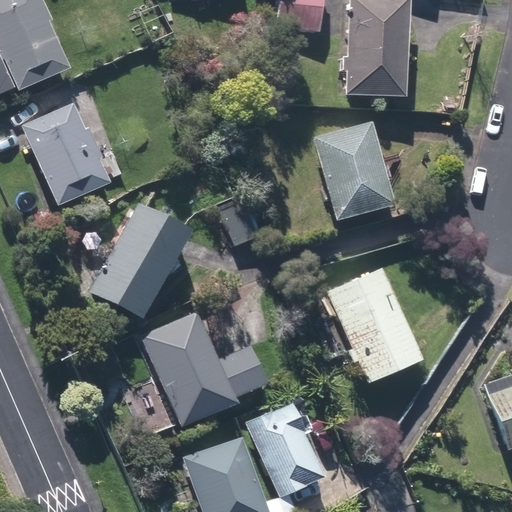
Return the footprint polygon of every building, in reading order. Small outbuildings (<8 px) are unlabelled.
[(0,0),(0,58),(3,57),(17,87),(69,64),(47,16),(51,16),(43,0),(0,0)] [(279,0),(277,24),(320,28),(322,0),(279,0)] [(348,0),(346,92),(406,93),(408,0),(348,0)] [(227,94),(254,93),(253,77),(226,77),(227,94)] [(201,96),(215,94),(213,81),(199,83),(201,96)] [(20,122),(56,202),(108,178),(98,155),(101,153),(87,123),(84,124),(72,98),(20,122)] [(312,134),(336,217),(393,200),(371,117),(312,134)] [(90,283),(142,312),(189,226),(136,197),(90,283)] [(241,203),(213,215),(225,242),(252,231),(241,203)] [(326,288),(367,379),(421,354),(381,263),(326,288)] [(138,332),(181,424),(238,398),(236,394),(267,380),(249,342),(219,356),(196,306),(138,332)] [(506,447),(511,444),(511,382),(487,391),(506,447)] [(244,420),(278,494),(323,473),(301,425),(303,425),(292,400),(271,411),(270,409),(244,420)] [(182,454),(202,511),(269,511),(241,432),(182,454)]
